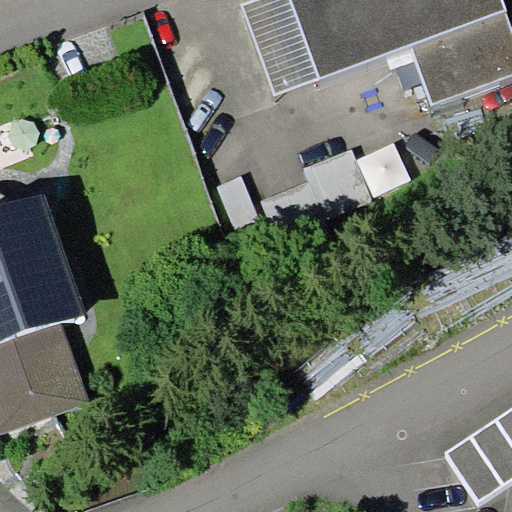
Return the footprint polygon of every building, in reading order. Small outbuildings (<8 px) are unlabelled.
[(260,0),(244,6),(277,93),(320,77),(290,0),(260,0)] [(503,0),(290,0),(320,77),(411,45),(433,105),(511,76),(511,28),(505,10),(507,10),(503,0)] [(0,209),(13,204),(9,199),(0,193),(0,192),(0,209)] [(0,209),(0,434),(90,402),(62,324),(87,315),(44,194),(13,204),(0,209)] [(511,407),(444,452),(478,503),(511,480),(511,407)]
